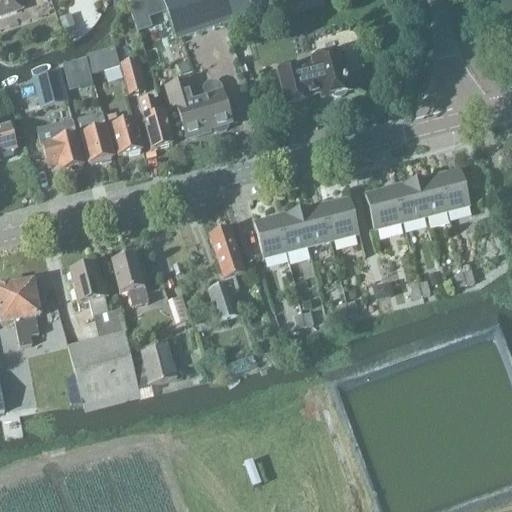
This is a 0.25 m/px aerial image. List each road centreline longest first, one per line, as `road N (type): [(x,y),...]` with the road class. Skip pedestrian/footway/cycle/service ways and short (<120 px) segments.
road 1 (tertiary): [(0,238),(457,125)]
road 2 (tertiary): [(457,125),(436,0)]
